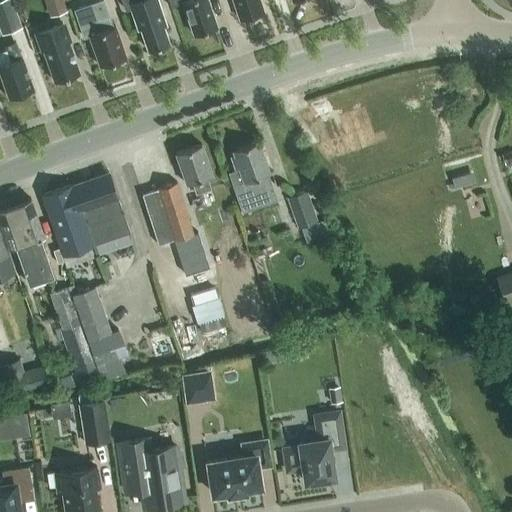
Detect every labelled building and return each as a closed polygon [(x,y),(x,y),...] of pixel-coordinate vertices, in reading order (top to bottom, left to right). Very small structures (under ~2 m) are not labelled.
[(22,27),(11,0),(0,0),(0,16),(5,15),(11,31),(22,27)] [(44,0),(50,15),(67,9),(63,0),(44,0)] [(99,67),(126,58),(115,26),(112,27),(102,0),(101,0),(73,10),(82,37),(89,35),(99,67)] [(146,51),(168,43),(162,26),(166,24),(157,0),(120,0),(125,11),(129,9),(136,30),(139,29),(146,51)] [(194,34),(217,26),(207,0),(168,0),(171,8),(183,4),(194,34)] [(232,0),(239,19),(263,11),(258,0),(232,0)] [(62,24),(48,29),(34,34),(40,51),(43,50),(54,82),(79,73),(68,41),(67,42),(62,24)] [(0,75),(8,98),(33,89),(21,57),(15,42),(5,46),(10,61),(0,64),(0,75)] [(267,172),(269,172),(259,140),(232,149),(234,155),(231,156),(235,166),(238,165),(239,167),(228,171),(242,211),(276,199),(267,172)] [(207,176),(212,174),(201,143),(175,152),(186,183),(192,181),(196,192),(211,187),(207,176)] [(511,149),(501,153),(504,163),(511,159),(511,149)] [(454,187),(475,181),(470,161),(448,167),(454,187)] [(94,243),(130,230),(109,171),(107,171),(109,175),(74,187),(73,182),(42,193),(63,255),(94,244),(94,243)] [(306,189),(286,196),(297,227),(317,220),(306,189)] [(28,283),(54,274),(41,237),(45,236),(31,196),(0,207),(0,228),(7,247),(15,245),(28,283)] [(511,278),(498,283),(505,303),(511,300),(511,278)] [(76,376),(96,368),(68,292),(74,290),(71,283),(49,292),(63,329),(59,330),(76,376)] [(86,338),(101,378),(104,376),(107,383),(122,378),(120,371),(130,368),(125,354),(120,356),(116,344),(125,341),(120,326),(111,330),(94,284),(72,292),(88,338),(86,338)] [(20,357),(1,363),(11,394),(29,389),(20,357)] [(215,398),(211,368),(180,373),(185,402),(215,398)] [(71,373),(55,378),(60,391),(75,386),(71,373)] [(331,402),(341,400),(339,385),(328,386),(331,402)] [(58,401),(61,415),(78,411),(75,397),(58,401)] [(79,402),(85,442),(109,439),(103,398),(79,402)] [(334,476),(330,448),(344,446),(339,410),(315,414),(319,438),(299,441),(299,445),(283,447),(286,469),(302,467),(304,481),(334,476)] [(0,438),(30,434),(26,411),(0,414),(0,438)] [(144,506),(183,500),(178,466),(182,466),(180,451),(176,452),(175,445),(149,449),(148,437),(118,441),(126,493),(142,491),(144,506)] [(257,465),(268,464),(264,440),(242,444),(244,455),(207,461),(212,492),(228,490),(228,492),(244,490),(244,487),(260,485),(257,465)] [(19,511),(16,491),(32,489),(28,465),(1,469),(3,479),(0,479),(0,511),(19,511)] [(57,491),(62,491),(65,511),(97,511),(95,496),(94,496),(92,486),(99,485),(96,465),(54,472),(57,491)]
